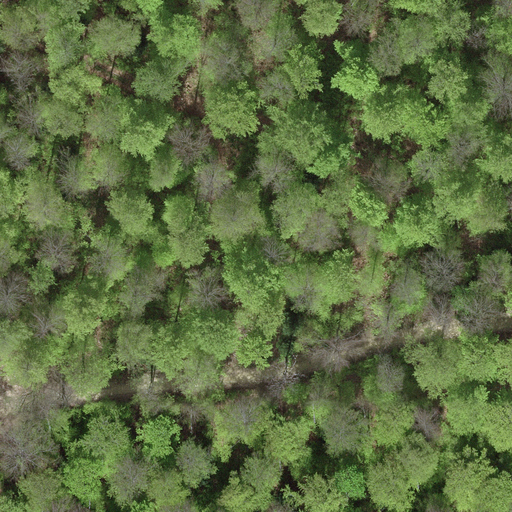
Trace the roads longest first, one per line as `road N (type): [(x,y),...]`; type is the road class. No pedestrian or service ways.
road 1 (track): [(0,17),(101,73),(474,202),(511,206)]
road 2 (track): [(511,320),(190,386),(0,412)]
